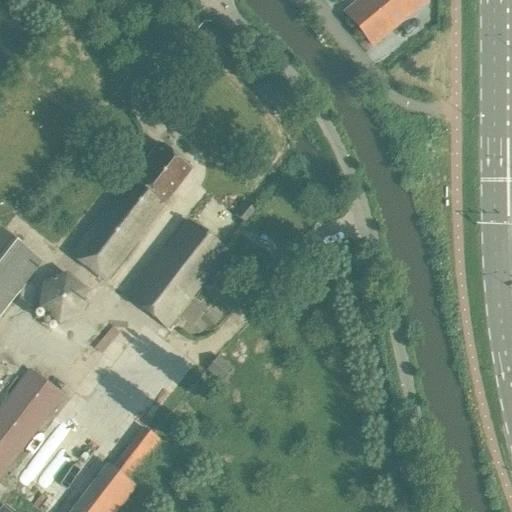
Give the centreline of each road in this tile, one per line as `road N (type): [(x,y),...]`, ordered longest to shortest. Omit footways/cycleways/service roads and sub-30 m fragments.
road 1 (unclassified): [(438,511),(357,197),(327,130),(289,76),(213,3)]
road 2 (primary): [(495,0),(494,226)]
road 3 (primary): [(494,226),(511,388)]
road 4 (residential): [(386,94),(304,0)]
